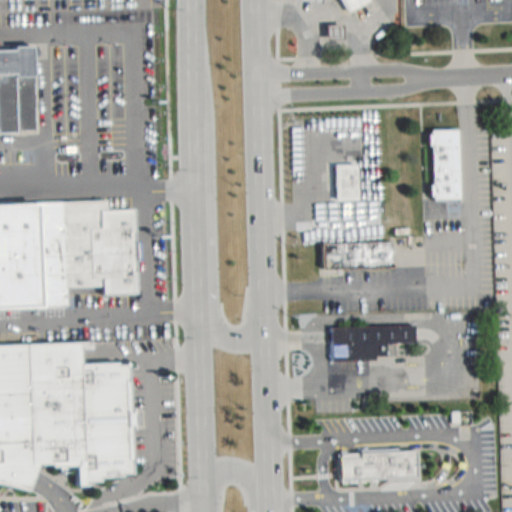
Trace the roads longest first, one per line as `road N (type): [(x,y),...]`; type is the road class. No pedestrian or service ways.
road 1 (primary): [(268,490),(253,0)]
road 2 (residential): [(256,95),(402,88),(424,77),(401,67),(256,73)]
road 3 (primary): [(190,24),(196,308)]
road 4 (primary): [(196,308),(202,511)]
road 5 (residential): [(506,75),(511,259)]
